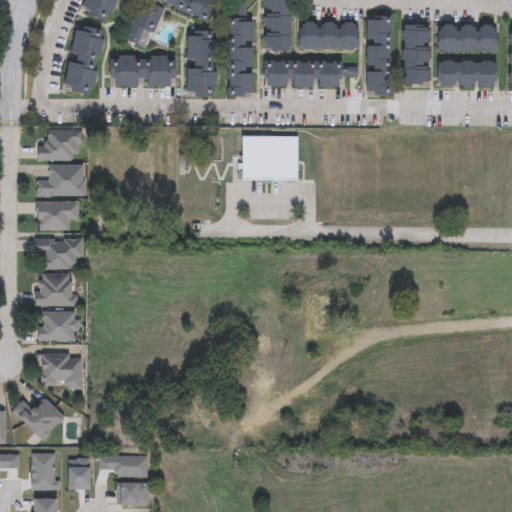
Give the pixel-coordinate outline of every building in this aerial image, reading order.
[(115,0),(107,20),(80,8),(83,0),(115,0)] [(123,35),(139,0),(142,0),(162,9),(145,46),(123,35)] [(216,0),(206,22),(157,0),(216,0)] [(264,50),(263,0),(291,0),(291,50),(264,50)] [(366,92),(366,18),(391,18),(391,92),(366,92)] [(252,95),(226,95),(226,19),(252,19),(252,95)] [(358,21),(358,47),(301,47),(301,21),(358,21)] [(428,81),(402,81),(402,23),(428,23),(428,81)] [(498,50),(439,50),(439,23),(498,23),(498,50)] [(103,29),(92,92),(63,87),(74,24),(103,29)] [(216,31),(216,94),(186,94),(186,31),(216,31)] [(173,55),(173,85),(110,85),(110,55),(173,55)] [(497,59),(497,85),(441,85),(441,59),(497,59)] [(265,60),(355,61),(355,75),(342,74),(341,86),(264,85),(265,60)] [(81,161),(38,161),(38,140),(48,140),(48,132),(81,132),(81,161)] [(244,180),(244,137),(299,137),(299,180),(244,180)] [(84,198),(37,198),(37,182),(48,182),(48,166),(84,166),(84,198)] [(70,231),(38,231),(38,202),(78,202),(78,221),(70,221),(70,231)] [(81,240),(81,270),(45,270),(45,258),(36,258),(36,240),(81,240)] [(73,275),(73,307),(36,307),(36,275),(73,275)] [(304,345),(304,295),(349,296),(348,309),(328,309),(327,345),(304,345)] [(75,313),(74,342),(39,342),(40,312),(75,313)] [(259,338),(271,338),(271,356),(259,356),(259,338)] [(81,389),(41,388),(43,355),(82,356),(81,389)] [(258,375),(276,375),(276,393),(259,393),(258,375)] [(25,400),(34,409),(45,398),(65,418),(43,440),(14,411),(25,400)] [(192,409),(220,409),(220,425),(192,425),(192,409)] [(333,440),(333,419),(361,419),(361,440),(333,440)]
